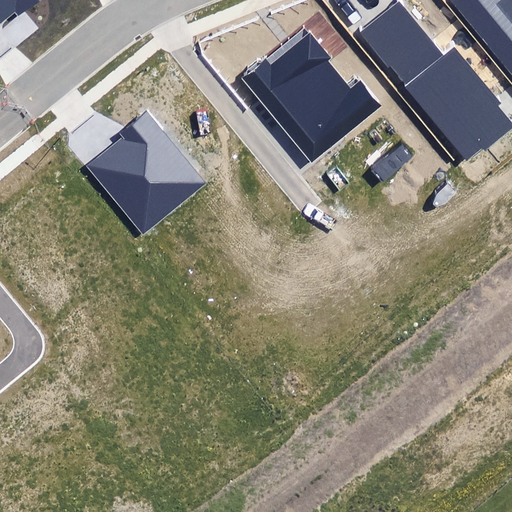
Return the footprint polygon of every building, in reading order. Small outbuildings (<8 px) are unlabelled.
[(0,0),(0,24),(16,11),(18,14),(34,0),(0,0)] [(511,0),(455,0),(454,1),(511,73),(511,0)] [(442,57),(399,5),(362,34),(466,160),(483,146),(486,150),(511,128),(511,123),(498,106),(501,104),(454,47),(442,57)] [(272,64),(265,56),(239,79),(312,161),(377,104),(360,84),(352,91),(326,62),(332,57),(309,32),(272,64)] [(205,185),(147,110),(124,128),(119,132),(122,137),(86,165),(142,235),(205,185)]
